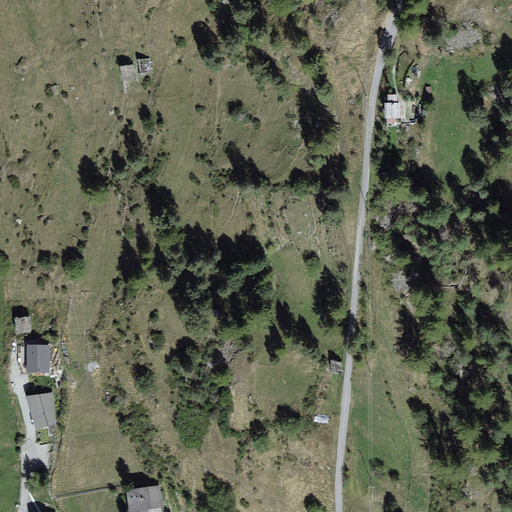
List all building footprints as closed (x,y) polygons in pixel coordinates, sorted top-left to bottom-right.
[(132,67),(119,68),(121,81),(133,80),(132,67)] [(387,119),(401,119),(401,104),(386,105),(387,119)] [(29,313),(13,316),(15,331),(31,328),(29,313)] [(50,369),(51,337),(28,337),(28,369),(50,369)] [(53,384),(29,392),(37,424),(55,417),(53,384)] [(160,477),(123,490),(131,511),(168,499),(160,477)]
